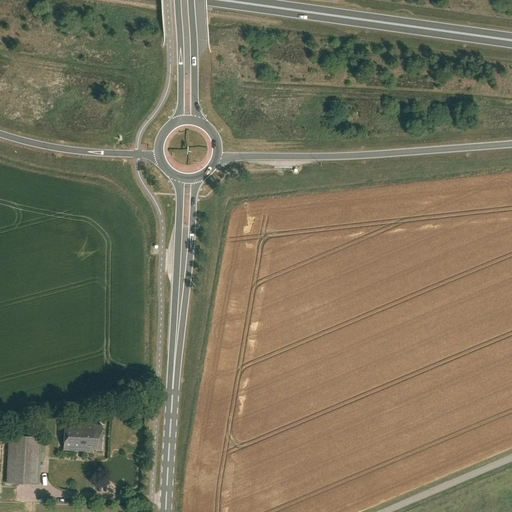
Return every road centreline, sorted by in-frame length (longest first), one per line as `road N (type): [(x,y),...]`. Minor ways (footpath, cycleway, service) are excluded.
road 1 (trunk): [(511,40),(216,0)]
road 2 (trunk): [(217,159),(511,144)]
road 3 (primary): [(165,511),(177,328)]
road 4 (trunk): [(0,134),(70,150),(158,155)]
road 5 (primary): [(180,180),(177,328)]
road 6 (primary): [(177,328),(194,181)]
road 7 (unclassified): [(384,511),(511,458)]
road 8 (primary): [(176,0),(182,122)]
road 9 (primary): [(195,122),(190,0)]
